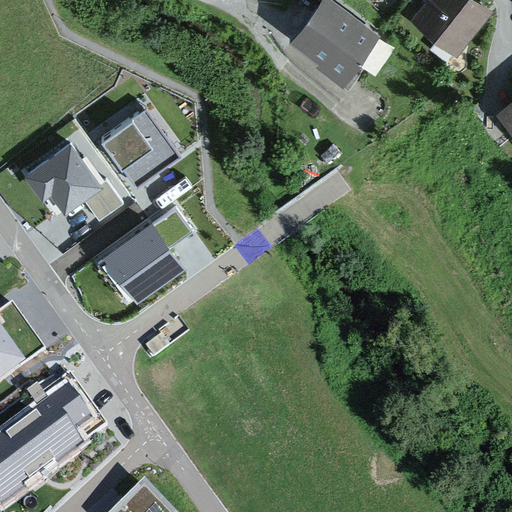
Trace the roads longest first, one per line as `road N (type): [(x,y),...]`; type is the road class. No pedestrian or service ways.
road 1 (residential): [(153,431),(0,211)]
road 2 (residential): [(501,0),(493,122)]
